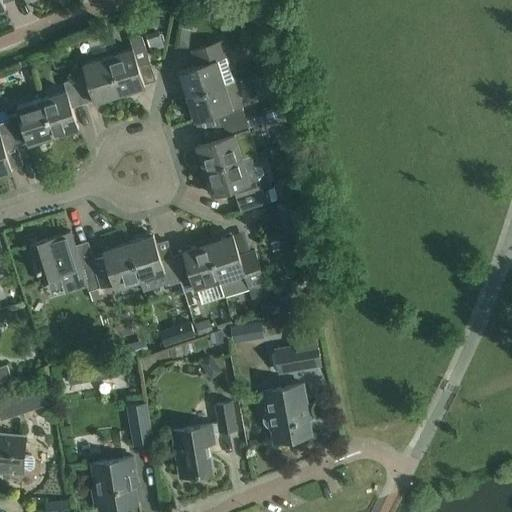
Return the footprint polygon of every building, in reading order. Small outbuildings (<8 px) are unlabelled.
[(100,27),(107,50),(118,46),(111,24),(100,27)] [(190,47),(192,31),(180,29),(178,46),(190,47)] [(109,57),(121,94),(144,87),(138,66),(150,62),(142,37),(130,41),(132,50),(109,57)] [(151,51),(163,48),(160,37),(148,41),(151,51)] [(192,50),(193,54),(197,65),(180,71),(188,96),(234,81),(226,56),(221,41),(192,50)] [(87,75),(76,79),(84,103),(94,100),(95,103),(121,94),(109,57),(83,65),(87,75)] [(66,91),(42,99),(54,136),(78,128),(72,107),(84,103),(76,79),(64,83),(66,91)] [(234,81),(188,96),(196,120),(218,113),(221,124),(245,117),(241,106),(234,81)] [(54,136),(42,99),(18,106),(20,113),(8,117),(9,121),(18,146),(28,142),(28,144),(54,136)] [(245,117),(221,124),(225,136),(196,145),(204,170),(250,155),(256,153),(245,117)] [(0,123),(0,174),(12,171),(11,168),(23,165),(17,146),(18,146),(9,121),(0,123)] [(250,155),(204,170),(212,194),(233,188),(240,211),(272,200),(268,190),(262,192),(258,179),(263,174),(261,167),(254,166),(250,155)] [(267,212),(274,235),(294,228),(289,211),(288,211),(286,206),(267,212)] [(71,231),(29,244),(41,282),(81,269),(88,291),(96,288),(100,287),(102,286),(101,283),(93,257),(89,245),(76,249),(71,231)] [(208,242),(210,246),(220,280),(225,297),(250,289),(252,298),(269,293),(255,250),(240,255),(233,234),(221,238),(208,242)] [(169,283),(181,279),(173,256),(161,259),(154,235),(128,243),(140,281),(165,273),(169,283)] [(210,246),(208,242),(183,250),(184,252),(173,256),(181,279),(185,291),(196,288),(220,280),(210,246)] [(105,250),(106,254),(93,257),(101,283),(112,279),(115,288),(140,281),(128,243),(105,250)] [(211,322),(197,327),(199,334),(213,330),(211,322)] [(242,325),(231,326),(234,340),(244,338),(242,325)] [(164,345),(176,342),(172,329),(160,333),(164,345)] [(297,345),(282,348),(276,349),(280,371),(321,364),(315,332),(295,336),(297,345)] [(126,357),(137,354),(135,347),(129,344),(123,346),(126,357)] [(94,378),(91,363),(68,367),(70,382),(94,378)] [(0,382),(12,379),(7,365),(0,367),(0,382)] [(310,418),(314,415),(316,417),(318,418),(319,416),(317,415),(316,414),(315,412),(314,410),(314,407),(314,405),(315,403),(316,401),(315,400),(313,402),(312,405),(308,404),(307,404),(304,383),(264,390),(268,411),(265,414),(264,418),(265,422),(267,426),(271,428),(273,428),(275,441),(295,437),(298,439),(302,438),(304,436),(311,434),(308,419),(310,418)] [(22,412),(53,402),(51,384),(16,396),(22,412)] [(219,422),(212,423),(173,430),(181,477),(201,473),(200,472),(213,470),(208,443),(215,442),(214,432),(238,428),(233,401),(216,404),(219,422)] [(128,406),(135,444),(152,440),(146,403),(128,406)] [(26,435),(0,433),(0,472),(13,473),(13,475),(16,475),(16,474),(23,474),(23,469),(31,469),(34,467),(35,458),(32,455),(24,454),(26,435)] [(133,456),(92,463),(97,489),(95,489),(93,492),(95,502),(98,504),(99,504),(100,510),(138,504),(135,486),(134,486),(133,478),(137,477),(133,456)]
